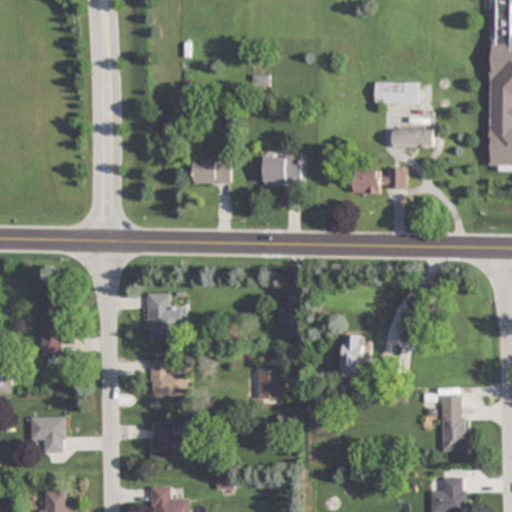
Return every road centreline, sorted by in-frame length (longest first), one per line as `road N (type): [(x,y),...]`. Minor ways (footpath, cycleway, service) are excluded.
road 1 (secondary): [(0,239),(511,248)]
road 2 (residential): [(113,511),(106,241)]
road 3 (tertiary): [(99,0),(106,241)]
road 4 (residential): [(511,449),(508,248)]
